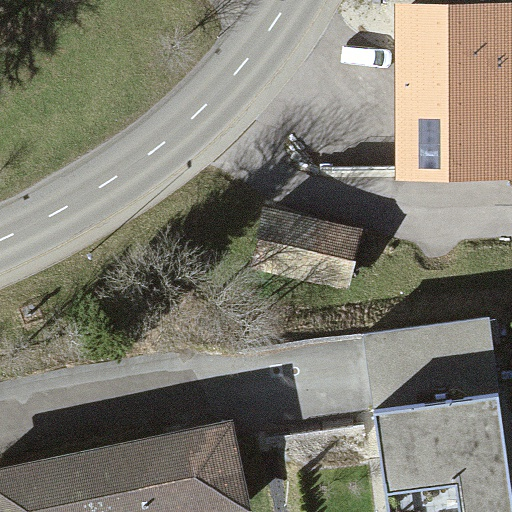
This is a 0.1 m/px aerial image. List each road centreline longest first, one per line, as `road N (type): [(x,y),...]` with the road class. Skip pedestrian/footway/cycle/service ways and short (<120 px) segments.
road 1 (primary): [(287,0),(238,68),(161,144),(0,240)]
road 2 (unknown): [(161,144),(145,0)]
